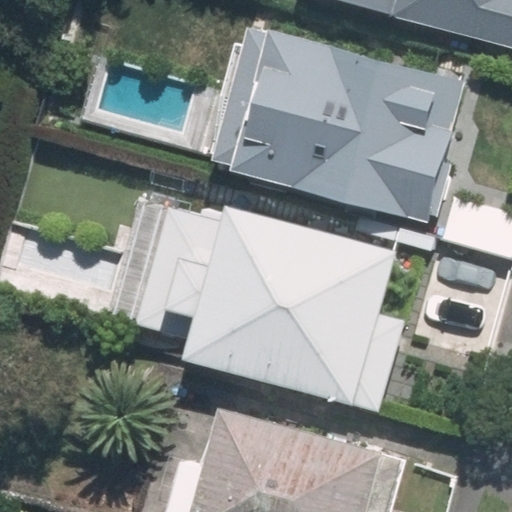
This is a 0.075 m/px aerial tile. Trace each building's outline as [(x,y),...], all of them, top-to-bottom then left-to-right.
[(511,0),(363,0),(422,16),(511,40),(511,0)] [(263,163),(362,190),(357,208),(386,216),(391,198),(449,214),(488,70),(302,20),(300,27),(276,21),(240,153),(264,159),(263,163)] [(207,80),(112,53),(94,113),(189,142),(207,80)] [(414,246),(255,198),(248,222),(188,204),(153,321),(213,339),(209,353),(368,400),(392,408),(419,319),(394,311),(414,246)] [(511,255),(511,212),(460,199),(450,240),(511,255)] [(400,511),(417,458),(399,453),(400,448),(244,400),(225,462),(203,456),(185,511),(400,511)]
